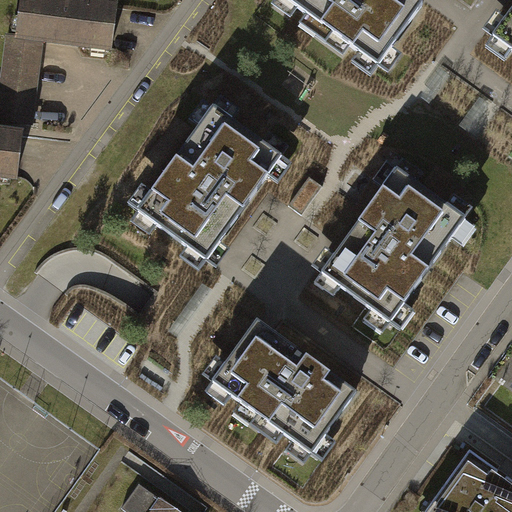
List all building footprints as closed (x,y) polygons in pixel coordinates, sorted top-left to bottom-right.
[(113,50),(119,1),(112,0),(22,0),(18,34),(17,38),(45,41),(113,50)] [(421,2),(418,0),(296,0),(379,60),(421,2)] [(511,12),(496,36),(511,47),(511,12)] [(0,87),(0,120),(34,125),(45,41),(17,38),(18,34),(8,32),(0,87)] [(279,155),(217,110),(145,209),(207,254),(279,155)] [(0,177),(17,180),(23,135),(0,131),(0,177)] [(464,219),(402,172),(328,270),(391,317),(464,219)] [(354,391),(260,323),(219,380),(312,448),(354,391)] [(511,511),(511,481),(471,453),(428,511),(511,511)] [(171,511),(153,499),(144,511),(171,511)]
